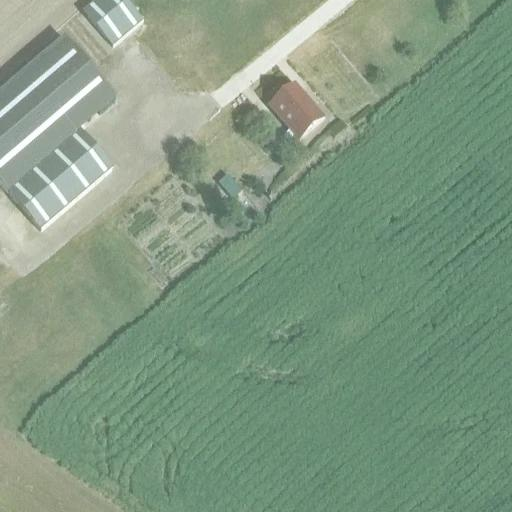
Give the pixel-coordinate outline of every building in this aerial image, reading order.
[(143,23),(122,0),(99,0),(82,15),(112,50),(143,23)] [(117,102),(65,41),(0,96),(0,187),(7,196),(80,133),(117,102)] [(324,121),(295,87),(269,110),(299,144),(324,121)] [(7,196),(40,234),(113,172),(80,133),(7,196)] [(218,186),(233,202),(242,195),(227,178),(218,186)]
